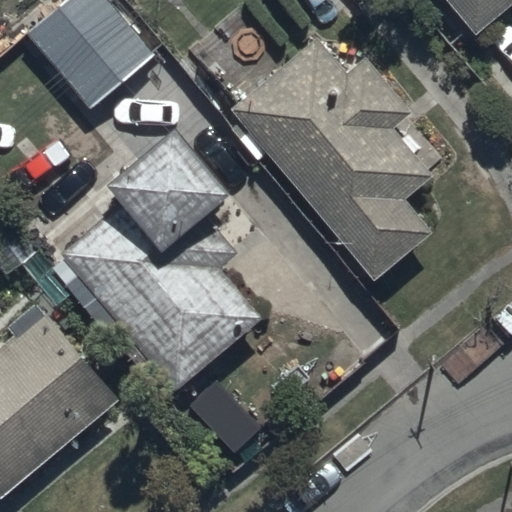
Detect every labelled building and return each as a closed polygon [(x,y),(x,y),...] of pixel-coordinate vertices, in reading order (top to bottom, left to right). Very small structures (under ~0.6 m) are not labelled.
[(157,49),(114,0),(58,0),(27,27),(94,104),(157,49)] [(456,0),(479,27),(511,0),(456,0)] [(349,64),(316,27),(230,103),(377,271),(431,225),(403,194),(434,167),(396,123),(417,105),(367,49),(349,64)] [(235,182),(180,115),(109,174),(128,198),(65,250),(175,385),(266,311),(223,259),(240,245),(207,205),(235,182)] [(121,393),(39,301),(0,335),(0,487),(6,495),(121,393)]
